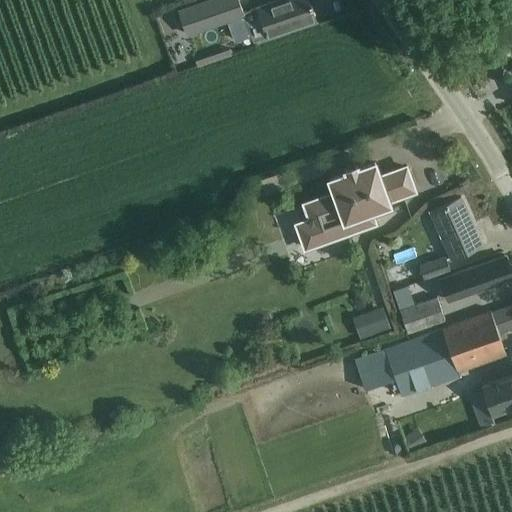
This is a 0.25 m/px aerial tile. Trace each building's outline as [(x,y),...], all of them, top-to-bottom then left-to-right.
[(239,0),(205,0),(179,9),(187,33),(188,34),(230,20),(245,15),(244,12),(239,0)] [(277,0),(258,7),(244,12),(245,15),(251,34),(253,41),(268,36),(298,25),(316,19),(309,0),(277,0)] [(245,15),(230,20),(236,39),(251,34),(245,15)] [(173,74),(191,71),(186,45),(168,49),(173,74)] [(295,223),(304,247),(376,222),(372,210),(390,203),(389,200),(415,190),(407,166),(381,176),(376,162),(359,168),(358,165),(346,169),(347,172),(330,178),(335,192),(304,204),(309,218),(295,223)] [(463,196),(444,204),(431,210),(452,257),(483,243),(463,196)] [(450,299),(495,283),(511,276),(511,271),(506,254),(442,278),(450,299)] [(420,266),(425,278),(451,269),(447,256),(420,266)] [(389,298),(412,290),(408,278),(385,286),(389,298)] [(401,310),(408,332),(445,320),(438,298),(401,310)] [(386,347),(402,394),(461,373),(460,369),(487,359),(507,352),(501,333),(511,328),(511,304),(493,312),(493,310),(473,317),(444,327),(386,347)] [(382,306),(361,314),(369,334),(389,326),(382,306)] [(511,374),(507,377),(482,385),(487,399),(492,416),(508,411),(508,410),(511,408),(511,374)] [(416,429),(406,437),(414,450),(425,443),(416,429)]
